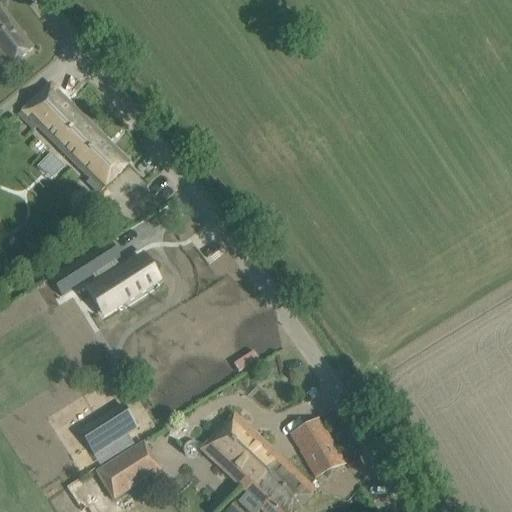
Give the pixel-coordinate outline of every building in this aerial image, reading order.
[(0,74),(31,51),(0,9),(0,74)] [(35,132),(38,129),(91,181),(88,185),(99,196),(129,165),(49,86),(19,117),(35,132)] [(112,244),(53,282),(54,284),(56,283),(64,295),(62,296),(64,299),(99,276),(120,310),(160,285),(143,259),(119,274),(114,267),(123,261),(120,257),(118,259),(113,249),(114,248),(112,244)] [(215,286),(194,299),(233,359),(253,347),(215,286)] [(0,398),(103,344),(79,299),(0,341),(0,398)] [(206,386),(196,392),(201,400),(211,394),(206,386)] [(182,401),(172,407),(177,416),(187,409),(182,401)] [(129,408),(85,436),(98,457),(142,429),(129,408)] [(279,458),(234,415),(221,429),(200,451),(245,494),(279,458)] [(316,478),(344,465),(318,421),(291,436),(316,478)] [(114,501),(161,472),(144,444),(97,472),(114,501)] [(295,511),(299,508),(315,491),(279,458),(245,494),(262,509),(260,511),(261,511),(295,511)]
